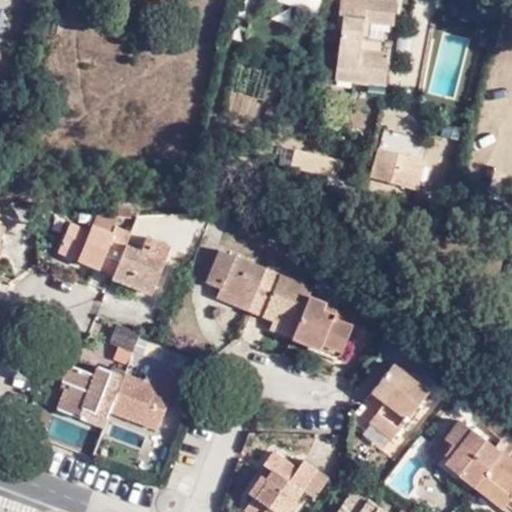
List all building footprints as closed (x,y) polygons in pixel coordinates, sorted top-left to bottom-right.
[(362,23),(367,23),(392,25),(394,2),(374,0),(339,0),(337,29),(340,31),(336,71),(368,74),(367,84),(385,86),(389,55),(359,51),(360,37),(362,23)] [(395,53),(408,56),(412,36),(398,34),(395,53)] [(368,74),(336,71),(335,80),(367,84),(368,74)] [(386,128),(383,143),(403,147),(406,133),(386,128)] [(287,147),(283,164),(332,177),(336,159),(287,147)] [(425,161),(380,149),(373,177),(418,189),(425,161)] [(214,205),(211,212),(229,214),(231,207),(214,205)] [(229,214),(211,212),(207,222),(215,222),(225,223),(229,214)] [(126,239),(130,229),(113,222),(111,227),(92,220),(89,227),(70,219),(58,248),(114,271),(126,239)] [(215,222),(207,222),(205,227),(221,234),(225,223),(215,222)] [(142,245),(126,239),(114,271),(114,272),(153,287),(172,241),(148,232),(142,245)] [(248,305),(263,262),(216,245),(203,276),(217,283),(233,289),(229,298),(248,305)] [(311,280),(263,262),(248,305),(272,315),(270,323),(291,332),(307,290),(311,280)] [(233,289),(217,283),(213,292),(229,298),(233,289)] [(307,290),(291,332),(320,344),(322,338),(341,346),(342,344),(351,347),(359,324),(332,313),(336,302),(307,290)] [(166,331),(171,319),(149,311),(145,322),(166,331)] [(137,349),(145,330),(121,321),(113,340),(137,349)] [(322,338),(320,344),(339,352),(341,346),(322,338)] [(92,408),(111,415),(114,409),(127,373),(101,364),(98,371),(71,361),(64,379),(71,382),(61,407),(89,417),(92,408)] [(419,381),(407,372),(397,362),(370,396),(383,407),(373,421),(394,439),(432,391),(419,381)] [(413,365),(407,372),(419,381),(423,374),(413,365)] [(147,377),(128,370),(127,373),(114,409),(160,425),(175,388),(180,390),(185,378),(153,366),(147,377)] [(461,470),(479,484),(505,451),(463,416),(449,435),(461,445),(449,460),(449,461),(461,470)] [(461,445),(449,435),(432,456),(444,468),(445,466),(449,461),(449,460),(461,445)] [(271,503),(268,509),(272,511),(288,511),(321,461),(305,451),(298,461),(273,444),(263,457),(273,464),(267,473),(263,471),(251,489),(256,493),(271,503)] [(511,450),(508,447),(505,451),(479,484),(509,508),(511,503),(511,450)] [(457,475),(461,470),(449,461),(445,466),(457,475)] [(474,490),(479,484),(461,470),(457,475),(474,490)] [(387,511),(351,489),(336,511),(387,511)] [(256,511),(265,511),(268,509),(271,503),(256,493),(247,506),(256,511)]
